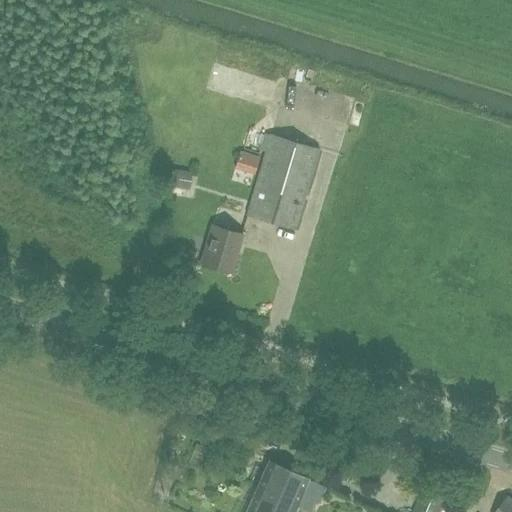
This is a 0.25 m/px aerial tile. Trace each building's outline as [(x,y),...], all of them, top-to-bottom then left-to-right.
[(242,94),(239,78),(220,81),(223,97),(242,94)] [(270,135),(246,215),(294,230),(318,150),(270,135)] [(211,227),(200,265),(230,273),(241,235),(211,227)] [(292,511),(307,480),(269,462),(246,511),(292,511)] [(428,488),(417,511),(439,511),(446,496),(428,488)] [(496,511),(511,511),(511,500),(508,497),(496,511)]
